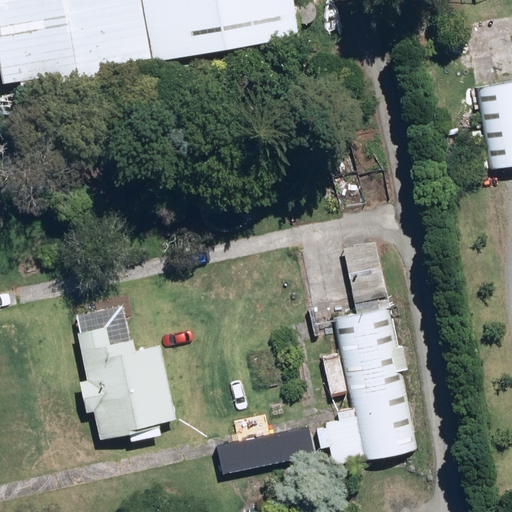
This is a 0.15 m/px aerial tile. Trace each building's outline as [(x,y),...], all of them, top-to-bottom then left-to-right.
[(119,0),(0,0),(0,65),(127,42),(119,0)] [(119,0),(127,42),(278,15),(275,0),(119,0)] [(511,0),(428,0),(433,28),(511,15),(511,0)] [(511,77),(477,84),(485,130),(469,133),(476,169),(511,162),(511,77)] [(401,344),(393,304),(396,304),(383,237),(349,244),(362,308),(333,313),(341,350),(322,353),(330,392),(349,388),(353,405),(340,407),(342,417),(330,420),(331,424),(320,426),(324,446),(334,444),(338,462),(421,445),(405,367),(415,365),(410,342),(401,344)] [(114,322),(85,328),(95,375),(88,376),(89,381),(85,382),(90,405),(93,404),(94,407),(101,406),(107,434),(137,428),(139,437),(169,430),(167,421),(185,418),(169,339),(143,344),(141,333),(117,338),(114,322)]
